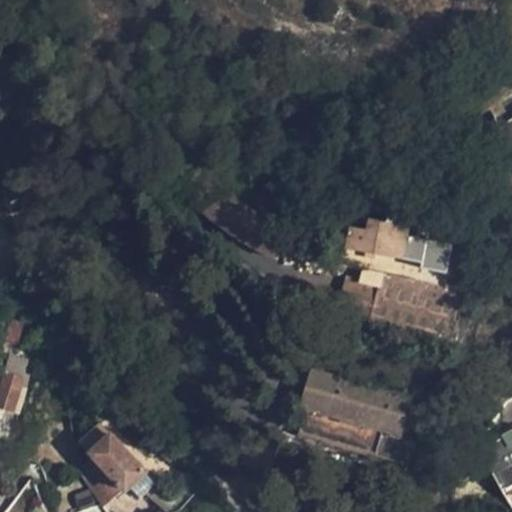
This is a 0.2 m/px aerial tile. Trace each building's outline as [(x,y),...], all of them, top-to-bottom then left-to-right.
[(256,199),(220,170),(194,204),(240,240),(274,259),(296,221),(256,199)] [(347,249),(363,253),(391,258),(402,261),(409,221),(389,217),(388,224),(369,221),(367,231),(350,228),(347,249)] [(391,258),(363,253),(361,269),(382,276),(386,277),(391,258)] [(382,276),(361,269),(358,280),(378,286),(382,276)] [(443,293),(386,277),(382,276),(378,286),(358,280),(348,277),(338,313),(370,322),(429,339),(443,293)] [(26,388),(30,377),(24,375),(29,362),(12,356),(0,385),(0,407),(11,412),(20,387),(26,388)] [(304,410),(300,421),(403,453),(418,398),(315,368),(304,410)] [(78,443),(92,459),(122,490),(124,492),(129,488),(144,473),(112,439),(98,425),(78,443)] [(79,475),(105,508),(122,490),(92,459),(78,472),(79,475)] [(146,511),(160,511),(165,508),(148,492),(155,484),(144,473),(129,488),(140,499),(137,503),(146,511)]
